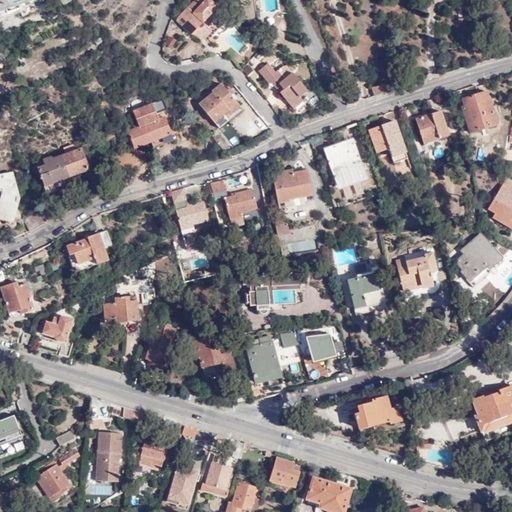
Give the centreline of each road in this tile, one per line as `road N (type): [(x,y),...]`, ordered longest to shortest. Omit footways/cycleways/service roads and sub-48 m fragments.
road 1 (residential): [(511,63),(92,206),(0,253)]
road 2 (residential): [(247,430),(276,403),(445,359),(511,305)]
road 3 (secondary): [(247,430),(511,495)]
road 4 (secondary): [(20,363),(247,430)]
road 5 (residential): [(0,474),(42,451),(20,363)]
